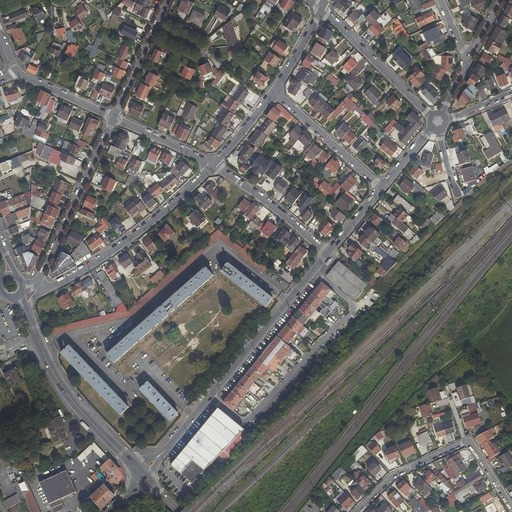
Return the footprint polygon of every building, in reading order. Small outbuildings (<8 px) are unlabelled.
[(124,0),(122,2),(120,4),(116,7),(121,10),(124,3),(133,7),(135,2),(129,0),(124,0)] [(185,13),(186,12),(189,14),(194,4),(186,0),(183,0),(182,4),(180,3),(177,9),(185,13)] [(294,3),(289,0),(279,0),(277,4),(288,11),(294,3)] [(343,13),(349,7),(342,0),(334,0),(333,1),(338,7),(337,9),(339,11),(341,10),(343,13)] [(407,0),(412,10),(422,5),(419,0),(407,0)] [(422,5),(424,10),(435,5),(433,0),(422,5)] [(459,7),(461,12),(469,8),(469,4),(466,0),(459,0),(462,6),(459,7)] [(481,11),(486,1),(484,0),(475,0),(472,6),(481,11)] [(245,6),(241,3),(237,9),(241,12),(245,6)] [(218,17),(225,21),(231,10),(220,5),(214,16),(218,18),(218,17)] [(82,18),(88,14),(82,6),(79,8),(76,11),(82,18)] [(38,8),(36,7),(32,9),(35,16),(39,28),(43,26),(40,20),(46,18),(42,9),(39,10),(38,8)] [(120,13),(121,10),(116,7),(112,11),(107,16),(110,18),(111,17),(111,19),(116,21),(118,16),(121,17),(122,14),(120,13)] [(24,10),(5,18),(4,21),(6,28),(7,27),(19,23),(28,19),(28,18),(31,17),(28,10),(25,11),(24,10)] [(201,25),(205,15),(194,10),(189,20),(201,25)] [(360,15),(355,10),(347,17),(355,25),(365,16),(362,13),(360,15)] [(366,18),(372,25),(380,17),(374,10),(366,18)] [(420,27),(437,19),(435,14),(434,14),(432,11),(416,18),(420,27)] [(292,13),(284,25),(291,31),(294,27),(296,28),(297,28),(302,20),(292,13)] [(472,31),(478,19),(466,13),(463,19),(465,20),(462,26),(472,31)] [(498,24),(505,27),(510,19),(504,16),(503,15),(498,24)] [(84,26),(86,25),(79,16),(70,23),(75,31),(79,28),(80,30),(84,27),(84,26)] [(105,30),(110,18),(107,17),(105,20),(101,28),(105,30)] [(398,34),(401,32),(403,34),(407,32),(399,20),(398,19),(395,22),(396,24),(393,26),(395,30),(396,31),(398,34)] [(226,38),(229,46),(233,46),(239,45),(231,20),(223,26),(226,34),(224,35),(225,39),(226,38)] [(21,27),(20,27),(19,23),(7,27),(9,33),(13,31),(18,45),(27,42),(21,27)] [(377,30),(372,25),(362,35),(364,38),(369,34),(371,36),(377,30)] [(511,43),(505,39),(508,32),(497,26),(491,38),(508,48),(511,43)] [(437,27),(422,33),(426,43),(433,40),(441,36),(437,27)] [(134,39),(138,31),(136,30),(130,28),(127,32),(126,32),(124,35),(128,37),(131,38),(134,39)] [(323,28),(318,37),(321,38),(326,41),(328,42),(331,37),(329,36),(331,32),(323,28)] [(38,42),(41,41),(45,32),(35,35),(38,42)] [(435,44),(447,39),(445,35),(441,36),(433,40),(435,44)] [(270,46),(282,54),(287,46),(279,41),(278,42),(274,40),(270,46)] [(499,51),(501,46),(489,40),(484,49),(492,54),(495,49),(499,51)] [(72,44),(73,43),(69,41),(67,43),(65,47),(65,48),(68,49),(66,52),(74,56),(76,52),(70,49),(72,44)] [(65,47),(63,45),(54,42),(50,52),(58,55),(61,51),(57,49),(58,48),(56,47),(57,45),(62,47),(61,48),(64,50),(65,48),(65,47)] [(312,53),(320,58),(325,48),(317,43),(312,53)] [(427,45),(426,43),(421,46),(418,47),(421,52),(425,57),(427,60),(437,56),(432,48),(427,51),(423,47),(427,45)] [(118,57),(125,60),(130,48),(124,45),(118,57)] [(235,57),(243,45),(239,45),(233,46),(228,53),(235,57)] [(100,50),(97,48),(93,46),(91,51),(89,54),(95,57),(97,51),(99,51),(100,50)] [(162,52),(170,55),(171,51),(159,46),(158,49),(156,49),(151,59),(160,63),(162,59),(160,57),(162,52)] [(24,50),(23,48),(15,51),(19,57),(23,59),(22,60),(25,63),(25,61),(29,64),(31,62),(32,59),(35,53),(32,51),(29,56),(22,51),(24,50)] [(451,66),(453,65),(453,48),(445,52),(444,67),(451,67),(451,66)] [(343,55),(346,58),(351,53),(348,50),(343,55)] [(339,58),(332,51),(325,58),(332,65),(339,58)] [(280,59),(270,52),(265,60),(275,67),(280,59)] [(346,76),(355,67),(363,58),(358,52),(343,67),(344,69),(341,72),(346,76)] [(392,62),(397,56),(394,53),(389,59),(392,62)] [(480,61),(487,65),(491,57),(484,53),(480,61)] [(62,67),(66,57),(62,55),(57,65),(62,67)] [(317,66),(320,62),(308,55),(303,64),(309,68),(312,63),(317,66)] [(116,65),(125,69),(128,63),(117,58),(115,62),(117,63),(116,65)] [(366,67),(363,64),(366,61),(363,58),(355,67),(357,69),(346,81),(356,91),(362,84),(356,77),(366,67)] [(33,63),(34,60),(32,59),(31,62),(27,70),(39,76),(44,63),(41,61),(39,66),(33,63)] [(400,71),(408,64),(402,59),(397,64),(396,63),(394,65),(400,71)] [(212,71),(209,63),(198,68),(198,72),(200,76),(203,75),(204,78),(211,75),(210,72),(212,71)] [(473,72),(481,76),(486,68),(478,63),(473,72)] [(167,70),(168,66),(165,65),(162,73),(170,76),(171,72),(167,70)] [(445,74),(447,76),(452,78),(454,74),(437,65),(432,75),(441,80),(445,74)] [(113,74),(121,78),(125,70),(116,67),(113,74)] [(182,75),(191,79),(195,70),(190,68),(190,69),(185,67),(182,75)] [(424,75),(416,67),(413,70),(416,72),(412,75),(410,73),(407,76),(413,82),(414,81),(418,86),(425,80),(422,77),(424,75)] [(314,74),(316,76),(320,78),(322,74),(313,68),(311,72),(314,74)] [(96,69),(90,82),(102,87),(104,83),(104,82),(103,81),(106,73),(96,69)] [(308,84),(309,81),(314,74),(311,72),(304,69),(300,75),(298,78),(308,84)] [(262,84),(268,77),(259,71),(254,79),(262,84)] [(145,82),(154,86),(159,76),(150,72),(145,82)] [(501,87),(509,83),(504,73),(496,76),(501,87)] [(480,78),(473,74),(468,82),(473,85),(476,81),(477,82),(480,78)] [(339,83),(333,76),(332,77),(330,80),(336,86),(339,83)] [(85,89),(89,81),(79,77),(76,84),(85,89)] [(495,87),(493,82),(495,82),(493,78),(484,81),(486,85),(485,85),(488,91),(495,87)] [(308,99),(314,92),(294,79),(291,84),(292,85),(289,91),(295,96),(301,86),(307,90),(303,95),(308,99)] [(485,89),(482,82),(476,87),(478,91),(479,93),(482,100),(486,98),(482,90),(485,89)] [(104,83),(102,87),(101,90),(99,93),(111,98),(115,88),(104,83)] [(142,84),(137,95),(140,97),(143,98),(145,99),(150,87),(142,84)] [(471,98),(478,91),(476,87),(473,86),(471,84),(464,90),(458,102),(461,106),(471,101),(472,99),(471,98)] [(364,94),(377,107),(382,101),(379,98),(382,96),(372,86),(369,89),(367,87),(364,90),(366,92),(364,94)] [(437,94),(434,91),(430,87),(429,86),(422,93),(430,100),(437,94)] [(249,93),(240,87),(232,98),(240,104),(241,104),(249,93)] [(9,91),(9,90),(4,92),(8,102),(21,97),(17,88),(9,91)] [(173,94),(184,99),(186,96),(174,90),(173,94)] [(51,100),(53,96),(41,91),(36,103),(40,105),(40,104),(44,105),(38,117),(42,119),(48,107),(51,100)] [(432,103),(439,97),(437,94),(430,100),(432,103)] [(316,95),(310,103),(316,109),(323,101),(316,95)] [(335,110),(339,114),(345,108),(347,106),(351,111),(356,105),(351,100),(347,97),(335,110)] [(394,110),(400,104),(393,97),(387,103),(394,110)] [(237,108),(240,104),(232,98),(231,98),(227,104),(224,102),(221,105),(225,108),(233,114),(236,110),(235,109),(236,108),(237,108)] [(53,110),(56,103),(51,100),(48,107),(53,110)] [(330,107),(323,101),(316,109),(323,115),(330,107)] [(139,116),(144,107),(133,102),(129,112),(139,116)] [(188,103),(182,116),(193,121),(194,117),(193,117),(197,108),(188,103)] [(289,122),(291,119),(296,124),(298,122),(288,113),(279,104),(275,109),(274,108),(267,116),(269,118),(275,123),(276,121),(275,120),(280,114),(289,122)] [(68,121),(73,111),(62,105),(57,116),(68,121)] [(362,116),(365,113),(356,105),(351,111),(353,113),(355,110),(362,117),(362,116)] [(334,111),(330,107),(323,115),(327,119),(334,111)] [(8,114),(1,118),(1,119),(2,122),(14,117),(10,108),(6,110),(8,114)] [(229,122),(231,119),(234,115),(233,114),(225,108),(217,120),(227,127),(231,122),(229,122)] [(509,119),(505,109),(497,113),(502,123),(509,119)] [(159,124),(170,129),(178,114),(171,110),(169,115),(164,113),(159,124)] [(420,126),(420,119),(412,112),(406,118),(411,123),(405,129),(400,125),(394,120),(387,127),(392,131),(394,128),(404,136),(400,141),(405,145),(420,126)] [(367,121),(367,120),(371,124),(373,122),(368,116),(365,113),(362,116),(367,121)] [(502,124),(502,123),(497,113),(489,117),(493,127),(498,124),(499,126),(502,124)] [(382,125),(370,114),(368,116),(373,122),(381,129),(382,129),(384,127),(382,125)] [(28,120),(16,115),(14,119),(15,129),(22,132),(28,120)] [(42,119),(38,117),(36,116),(33,122),(37,124),(36,128),(38,129),(42,119)] [(328,126),(334,120),(330,117),(324,123),(328,126)] [(80,132),(84,123),(73,118),(69,127),(80,132)] [(275,123),(269,118),(259,130),(268,137),(277,125),(275,123)] [(90,119),(88,124),(87,123),(82,134),(87,137),(92,128),(96,130),(99,123),(90,119)] [(22,132),(22,134),(30,138),(33,140),(37,131),(28,127),(31,122),(28,120),(22,132)] [(221,142),(224,144),(226,141),(222,138),(228,129),(219,122),(216,127),(217,128),(211,136),(212,136),(221,142)] [(379,131),(380,131),(381,129),(373,122),(371,124),(379,131)] [(172,133),(186,139),(191,128),(181,123),(181,125),(177,123),(172,133)] [(344,124),(336,132),(343,138),(344,137),(349,131),(350,130),(344,124)] [(48,128),(41,125),(36,135),(46,139),(48,135),(46,134),(48,128)] [(298,139),(304,132),(297,126),(291,133),(298,139)] [(465,135),(469,134),(466,128),(453,132),(456,141),(465,138),(465,135)] [(268,137),(259,130),(259,129),(254,135),(254,136),(249,141),(258,148),(268,137)] [(350,143),(356,137),(349,131),(344,137),(350,143)] [(489,158),(503,151),(492,132),(485,136),(492,148),(485,151),(489,158)] [(307,147),(313,140),(305,133),(292,148),(296,151),(302,144),(305,148),(306,147),(307,147)] [(121,136),(115,148),(123,151),(129,139),(121,136)] [(215,147),(216,148),(221,142),(212,136),(210,139),(208,138),(203,145),(211,151),(215,147)] [(359,151),(362,148),(364,149),(367,146),(368,144),(364,141),(363,143),(359,140),(354,146),(359,151)] [(391,157),(397,150),(386,140),(380,148),(391,157)] [(84,149),(87,144),(79,141),(78,142),(77,145),(84,149)] [(312,143),(304,153),(313,161),(322,152),(312,143)] [(67,152),(77,157),(80,148),(76,146),(71,144),(67,152)] [(255,151),(247,144),(244,147),(240,152),(242,154),(248,159),(255,151)] [(81,166),(82,162),(46,145),(40,157),(59,166),(62,159),(74,165),(75,165),(79,167),(81,166)] [(121,159),(117,168),(124,171),(130,157),(131,155),(123,151),(115,148),(112,146),(109,153),(121,159)] [(367,146),(364,149),(361,152),(363,154),(366,150),(370,153),(370,154),(376,159),(377,160),(374,163),(381,169),(386,163),(379,157),(367,146)] [(156,156),(159,158),(161,152),(153,148),(148,157),(154,160),(156,156)] [(329,156),(323,150),(322,152),(313,161),(309,166),(314,169),(321,161),(323,163),(329,156)] [(467,150),(457,153),(461,165),(471,162),(467,150)] [(164,153),(160,161),(169,165),(173,157),(164,153)] [(433,155),(425,153),(421,166),(429,168),(433,155)] [(22,163),(28,161),(26,154),(19,157),(22,163)] [(242,154),(239,158),(239,159),(244,163),(250,168),(252,165),(253,164),(250,161),(248,159),(242,154)] [(21,166),(18,157),(0,164),(3,173),(21,166)] [(130,157),(124,171),(127,172),(128,169),(129,168),(133,159),(130,157)] [(261,171),(265,175),(265,174),(272,179),(275,174),(277,176),(282,169),(274,162),(274,163),(271,167),(267,164),(259,157),(253,164),(252,165),(257,168),(261,171)] [(135,176),(140,175),(143,169),(140,167),(142,163),(133,159),(129,168),(137,172),(137,173),(135,176)] [(338,164),(339,163),(336,159),(335,161),(332,159),(324,169),(330,174),(333,172),(334,173),(341,166),(338,164)] [(192,169),(184,161),(177,168),(183,175),(184,174),(186,175),(188,176),(192,172),(192,169)] [(180,176),(175,169),(177,168),(173,165),(170,171),(174,177),(176,179),(180,176)] [(417,179),(423,172),(415,165),(410,172),(417,179)] [(466,183),(471,181),(472,183),(476,179),(472,167),(462,170),(466,183)] [(354,171),(353,172),(341,186),(347,192),(348,192),(354,185),(354,184),(357,181),(354,178),(357,174),(354,171)] [(129,187),(132,181),(135,176),(131,174),(125,185),(129,187)] [(153,187),(158,182),(151,174),(148,174),(145,177),(147,180),(146,181),(148,184),(149,182),(153,187)] [(265,175),(263,177),(259,182),(268,190),(271,186),(267,182),(270,179),(265,175)] [(102,188),(111,192),(117,181),(107,177),(102,188)] [(315,182),(317,179),(315,177),(311,183),(317,188),(319,185),(315,182)] [(63,195),(68,183),(59,179),(53,190),(63,195)] [(169,192),(177,185),(173,179),(164,186),(169,192)] [(409,193),(415,186),(406,179),(400,186),(403,188),(401,190),(405,193),(406,191),(409,193)] [(282,194),(289,186),(281,180),(275,188),(282,194)] [(332,188),(324,181),(318,189),(330,199),(334,194),(340,187),(341,186),(337,183),(332,188)] [(215,186),(212,183),(204,189),(211,196),(215,192),(212,189),(215,186)] [(318,189),(317,188),(311,183),(309,186),(321,196),(319,198),(326,204),(328,201),(330,199),(318,189)] [(37,191),(38,188),(35,186),(31,193),(41,197),(42,193),(37,191)] [(448,195),(441,186),(430,194),(439,201),(448,195)] [(472,190),(469,186),(463,192),(465,197),(472,190)] [(337,196),(343,189),(340,187),(334,194),(337,196)] [(294,189),(285,199),(293,205),(302,195),(294,189)] [(62,196),(54,192),(50,201),(58,205),(62,196)] [(346,210),(355,199),(348,192),(347,192),(338,203),(346,210)] [(24,194),(0,203),(5,217),(29,208),(24,194)] [(153,207),(154,208),(158,204),(153,198),(150,194),(143,200),(150,209),(153,207)] [(205,210),(212,203),(206,196),(202,198),(199,195),(195,199),(201,205),(200,206),(202,208),(203,207),(205,210)] [(305,195),(296,205),(303,211),(311,200),(305,195)] [(411,212),(415,207),(413,206),(412,206),(399,195),(394,200),(399,204),(400,203),(411,212)] [(86,201),(83,207),(83,208),(89,212),(90,210),(96,213),(96,212),(93,210),(97,201),(88,197),(87,199),(86,199),(85,201),(86,201)] [(140,210),(142,212),(146,208),(137,197),(132,200),(134,202),(126,209),(131,216),(138,212),(140,210)] [(238,207),(245,213),(251,204),(245,199),(238,207)] [(453,202),(446,208),(451,211),(455,207),(453,202)] [(45,214),(55,218),(56,219),(61,208),(50,203),(45,214)] [(244,216),(249,221),(259,209),(253,204),(244,216)] [(5,217),(2,218),(6,230),(18,226),(16,221),(22,219),(31,216),(31,215),(31,207),(29,208),(5,217)] [(338,220),(341,222),(346,217),(334,207),(330,213),(335,217),(334,218),(337,221),(338,220)] [(93,220),(94,217),(96,213),(90,210),(89,212),(83,208),(80,214),(93,220)] [(400,208),(393,215),(402,223),(408,215),(400,208)] [(198,228),(206,221),(197,210),(189,217),(198,228)] [(306,223),(312,215),(306,210),(300,216),(303,218),(303,219),(306,223)] [(436,213),(430,219),(432,222),(439,215),(436,213)] [(40,218),(39,219),(31,215),(31,216),(31,221),(33,222),(40,225),(42,223),(51,227),(55,218),(45,214),(43,219),(40,218)] [(379,227),(384,221),(375,214),(372,218),(374,220),(373,222),(379,227)] [(385,217),(404,233),(408,228),(402,223),(393,215),(391,214),(390,216),(387,215),(385,217)] [(22,219),(24,224),(31,221),(31,216),(22,219)] [(99,222),(100,224),(96,227),(100,233),(111,225),(104,216),(103,218),(99,222)] [(114,222),(119,230),(126,225),(121,217),(114,222)] [(255,217),(249,226),(256,232),(262,225),(260,223),(257,221),(258,219),(255,217)] [(425,221),(421,226),(425,229),(432,222),(430,219),(428,218),(426,220),(425,219),(424,220),(425,221)] [(321,233),(327,238),(334,228),(325,220),(319,228),(322,232),(321,233)] [(7,232),(10,231),(12,235),(24,231),(22,228),(30,225),(31,221),(24,224),(18,226),(6,230),(7,232)] [(261,231),(268,223),(265,221),(262,225),(256,232),(267,241),(269,238),(261,231)] [(277,228),(268,222),(268,223),(261,231),(269,238),(277,228)] [(168,224),(166,226),(167,227),(173,235),(175,233),(168,224)] [(221,226),(218,229),(219,230),(227,236),(229,233),(221,226)] [(170,238),(173,235),(167,227),(159,234),(167,244),(171,240),(170,238)] [(380,235),(369,227),(363,235),(373,243),(378,237),(380,235)] [(43,236),(41,241),(45,243),(50,233),(42,229),(39,234),(43,236)] [(282,246),(284,244),(287,246),(291,240),(289,238),(291,236),(284,229),(275,240),(282,246)] [(262,272),(267,267),(257,259),(248,252),(244,249),(236,243),(230,238),(227,236),(219,230),(215,233),(182,263),(166,276),(171,282),(214,244),(213,243),(218,238),(262,272)] [(73,247),(74,245),(78,247),(84,241),(86,238),(72,232),(67,242),(70,244),(69,245),(73,247)] [(23,240),(15,243),(17,249),(27,245),(30,244),(30,236),(30,234),(22,237),(23,240)] [(88,243),(93,250),(104,242),(98,235),(88,243)] [(361,243),(366,248),(367,247),(371,242),(363,235),(359,239),(362,242),(361,243)] [(287,246),(285,247),(294,254),(300,246),(299,245),(301,242),(294,237),(291,240),(287,246)] [(381,241),(378,237),(373,243),(377,246),(381,241)] [(395,241),(396,242),(394,245),(401,251),(407,243),(400,237),(398,239),(397,238),(395,241)] [(151,252),(157,247),(150,238),(144,243),(151,252)] [(32,250),(33,250),(32,253),(38,256),(39,257),(45,244),(37,240),(32,250)] [(78,247),(74,252),(71,256),(75,263),(92,253),(84,241),(78,247)] [(359,257),(363,252),(352,244),(349,248),(351,251),(348,255),(356,261),(359,257)] [(390,247),(389,249),(383,244),(380,248),(393,259),(399,253),(393,248),(392,249),(390,247)] [(21,255),(29,252),(27,245),(17,249),(20,256),(21,255)] [(301,260),(307,252),(300,246),(294,254),(287,263),(294,269),(298,264),(296,262),(299,258),(301,260)] [(138,258),(133,262),(133,263),(141,274),(153,265),(142,250),(136,255),(138,258)] [(30,272),(38,256),(32,253),(29,252),(21,255),(27,271),(30,272)] [(71,256),(64,253),(62,252),(53,272),(56,275),(71,266),(76,263),(75,263),(71,256)] [(76,263),(77,265),(93,256),(92,253),(75,263),(76,263)] [(119,260),(126,268),(133,263),(133,262),(127,254),(119,260)] [(389,256),(380,267),(383,269),(393,260),(389,256)] [(397,263),(393,260),(383,269),(387,273),(397,263)] [(356,299),(367,285),(339,261),(327,276),(356,299)] [(220,269),(206,267),(214,276),(221,271),(228,263),(220,269)] [(228,263),(221,271),(235,282),(248,278),(228,263)] [(119,274),(120,273),(114,264),(106,269),(110,277),(118,273),(119,274)] [(214,276),(206,267),(179,292),(182,296),(194,292),(214,276)] [(124,304),(117,292),(103,270),(97,274),(118,308),(124,304)] [(158,275),(151,280),(155,285),(166,275),(161,270),(157,273),(158,275)] [(88,327),(133,316),(171,282),(166,276),(128,311),(102,317),(99,318),(89,320),(51,329),(53,336),(75,331),(88,327)] [(93,284),(90,278),(82,283),(85,289),(87,287),(93,284)] [(266,307),(273,298),(248,278),(235,282),(266,307)] [(85,289),(82,283),(81,282),(76,285),(77,286),(73,289),(77,295),(86,290),(85,289)] [(330,298),(334,293),(322,283),(312,294),(322,302),(330,308),(335,302),(330,298)] [(115,363),(155,327),(194,292),(182,296),(179,292),(108,354),(115,363)] [(64,309),(74,304),(68,294),(65,295),(64,293),(59,295),(61,298),(58,299),(64,309)] [(322,302),(312,294),(306,302),(316,310),(322,302)] [(131,304),(126,308),(127,310),(136,301),(135,299),(130,303),(131,304)] [(310,318),(314,322),(321,314),(316,310),(306,302),(300,310),(310,318)] [(303,325),(310,318),(300,310),(293,317),(303,325)] [(297,333),(305,339),(311,332),(303,325),(293,317),(287,325),(297,333)] [(297,333),(287,325),(278,336),(287,344),(297,333)] [(287,344),(278,336),(258,360),(273,372),(284,358),(289,362),(290,361),(294,364),(302,356),(287,344)] [(121,415),(129,407),(70,345),(62,353),(121,415)] [(273,372),(258,360),(252,368),(260,374),(267,380),(273,372)] [(10,372),(4,375),(11,387),(21,381),(16,372),(17,370),(17,367),(15,366),(13,366),(8,368),(10,372)] [(260,374),(252,368),(246,375),(254,382),(260,374)] [(254,382),(246,375),(239,383),(248,390),(255,396),(261,388),(254,382)] [(171,420),(178,413),(148,382),(141,389),(171,420)] [(248,390),(239,383),(233,391),(242,398),(248,390)] [(471,397),(467,385),(456,388),(460,401),(471,397)] [(438,388),(428,391),(431,403),(442,400),(438,388)] [(242,398),(233,391),(223,402),(233,410),(242,398)] [(432,407),(431,404),(419,407),(422,419),(425,418),(433,416),(431,408),(432,407)] [(470,414),(476,412),(474,404),(468,406),(470,414)] [(178,462),(173,467),(192,482),(244,429),(218,408),(198,433),(176,460),(178,462)] [(3,424),(18,416),(16,413),(2,421),(3,424)] [(481,423),(478,413),(463,418),(466,427),(481,423)] [(64,428),(60,417),(46,423),(54,443),(67,438),(63,428),(64,428)] [(456,432),(453,422),(435,428),(438,438),(456,432)] [(390,434),(388,429),(380,431),(383,437),(390,434)] [(494,437),(490,430),(477,436),(482,444),(489,440),(494,437)] [(431,441),(427,432),(417,437),(421,445),(431,441)] [(482,444),(491,458),(488,460),(490,463),(496,459),(494,456),(500,452),(494,443),(492,445),(489,440),(482,444)] [(415,452),(410,441),(399,446),(404,457),(415,452)] [(81,462),(93,451),(105,463),(110,459),(93,442),(77,458),(79,460),(81,462)] [(375,442),(369,447),(375,455),(382,450),(375,442)] [(396,445),(384,451),(389,461),(396,457),(397,458),(401,457),(396,445)] [(500,457),(508,469),(511,466),(511,458),(508,452),(500,457)] [(456,455),(447,461),(456,476),(466,469),(460,459),(459,459),(456,455)] [(356,461),(353,458),(351,456),(341,467),(345,472),(356,461)] [(121,476),(118,468),(110,459),(105,463),(101,468),(104,471),(105,471),(108,475),(107,477),(106,480),(118,484),(121,476)] [(381,470),(374,463),(368,469),(375,476),(381,470)] [(346,472),(345,472),(341,467),(330,477),(333,481),(335,482),(339,477),(338,476),(342,472),(344,474),(346,472)] [(358,482),(361,485),(360,486),(363,489),(370,482),(359,470),(356,473),(355,472),(352,474),(354,476),(359,480),(358,482)] [(437,477),(429,470),(425,474),(432,482),(437,477)] [(448,481),(436,470),(433,473),(444,484),(448,481)] [(66,471),(39,483),(52,511),(58,511),(65,509),(60,499),(76,492),(66,471)] [(96,476),(98,479),(104,485),(115,496),(118,484),(106,480),(99,473),(96,476)] [(18,482),(14,474),(8,477),(11,484),(12,484),(17,494),(2,502),(6,509),(21,500),(25,498),(18,484),(18,482)] [(449,480),(448,481),(444,484),(453,493),(455,496),(458,493),(468,487),(482,478),(479,474),(466,482),(455,489),(454,487),(449,480)] [(333,481),(330,477),(321,486),(324,490),(328,486),(333,481)] [(425,496),(432,489),(421,479),(414,485),(425,496)] [(40,511),(26,480),(18,484),(25,498),(31,511),(40,511)] [(403,493),(410,487),(404,480),(397,487),(403,493)] [(466,482),(465,480),(454,487),(455,489),(466,482)] [(351,493),(357,499),(365,491),(363,489),(360,486),(356,482),(353,485),(355,487),(353,489),(354,490),(351,493)] [(487,488),(482,482),(480,483),(477,485),(474,487),(479,493),(487,488)] [(91,498),(101,509),(115,496),(104,485),(103,486),(91,498)] [(471,491),(468,487),(458,493),(461,497),(461,498),(471,491)] [(397,507),(404,501),(395,491),(388,497),(397,507)] [(422,498),(416,492),(407,501),(414,509),(420,503),(418,502),(422,498)] [(345,493),(338,500),(346,509),(348,507),(349,509),(351,506),(349,505),(351,503),(351,504),(354,501),(345,493)] [(451,499),(455,497),(455,496),(453,493),(443,500),(445,504),(451,499)] [(483,502),(490,497),(488,493),(481,498),(482,498),(481,499),(483,502)] [(427,511),(429,511),(432,508),(422,498),(418,502),(420,503),(414,509),(416,510),(417,511),(427,511)] [(16,511),(25,507),(21,500),(6,509),(7,511),(16,511)]
